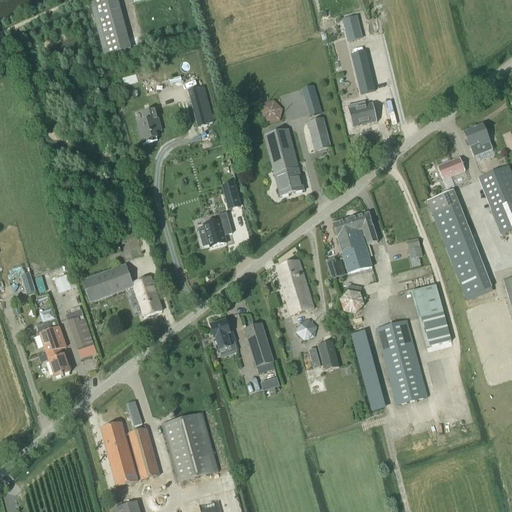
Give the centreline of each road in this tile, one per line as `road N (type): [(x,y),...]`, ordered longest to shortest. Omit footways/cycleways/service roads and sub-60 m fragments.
road 1 (residential): [(511,64),(0,471)]
road 2 (track): [(383,265),(369,326),(393,413),(390,445),(407,511)]
road 3 (track): [(511,257),(503,258),(448,114)]
